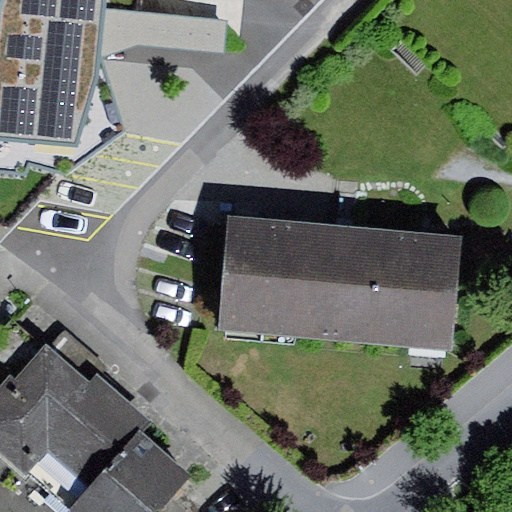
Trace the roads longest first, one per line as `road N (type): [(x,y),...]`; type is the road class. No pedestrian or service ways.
road 1 (residential): [(311,511),(61,299),(359,0)]
road 2 (residential): [(404,511),(511,424)]
